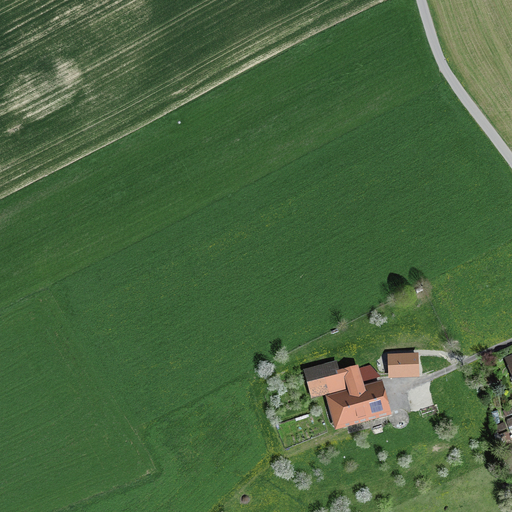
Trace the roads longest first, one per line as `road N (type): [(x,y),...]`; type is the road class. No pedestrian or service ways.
road 1 (unclassified): [(511,161),(441,62),(420,0)]
road 2 (track): [(395,391),(511,341)]
